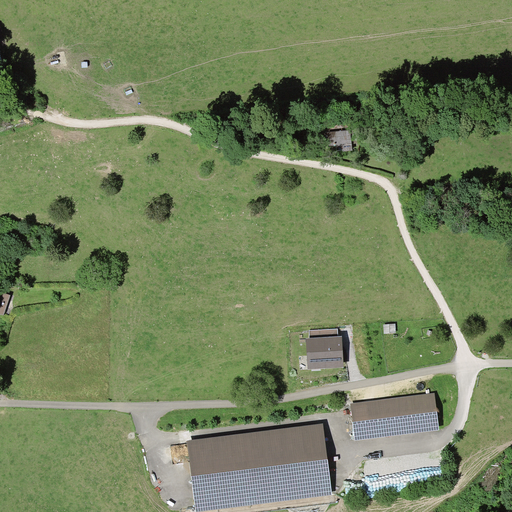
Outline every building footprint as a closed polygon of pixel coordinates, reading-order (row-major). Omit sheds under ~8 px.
[(350,151),(350,145),(349,135),(345,135),(345,132),(333,134),(326,134),(328,147),(342,146),(343,151),(350,151)] [(309,330),(309,338),(338,336),(338,329),(309,330)] [(309,338),(306,338),(308,369),(344,367),(342,336),(338,336),(309,338)] [(435,393),(350,404),(355,441),(440,430),(435,393)] [(323,423),(187,440),(196,511),(332,495),(323,423)]
